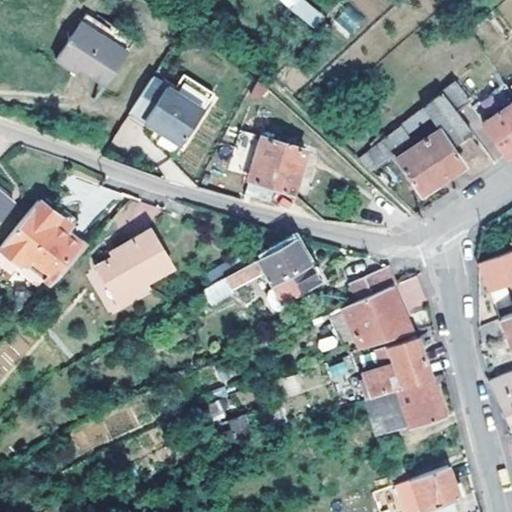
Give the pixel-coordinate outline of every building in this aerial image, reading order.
[(304,0),(280,0),(313,29),(324,17),(304,0)] [(352,33),(364,19),(346,4),(335,18),(352,33)] [(55,61),(70,71),(74,65),(81,70),(105,86),(135,40),(111,25),(108,30),(85,15),(55,61)] [(74,65),(70,71),(77,75),(81,70),(74,65)] [(131,110),(182,143),(203,108),(153,77),(131,110)] [(469,102),(454,81),(441,91),(456,112),(469,102)] [(511,102),(511,96),(503,84),(471,108),(482,123),(511,102)] [(463,166),(451,147),(471,133),(456,112),(441,91),(421,107),(437,131),(396,160),(420,195),(454,172),(463,166)] [(511,102),(482,123),(504,156),(511,150),(511,102)] [(410,143),(398,126),(378,140),(390,157),(410,143)] [(265,131),(264,139),(279,143),(281,135),(265,131)] [(305,151),(279,143),(264,139),(259,138),(245,194),(269,201),(273,188),(293,193),(305,151)] [(390,157),(378,140),(355,159),(369,172),(390,157)] [(0,222),(13,206),(0,195),(0,222)] [(37,266),(75,218),(64,208),(57,215),(40,199),(2,246),(23,264),(28,258),(37,266)] [(75,218),(37,266),(51,278),(80,243),(68,232),(78,221),(75,218)] [(168,281),(189,260),(157,229),(134,253),(138,258),(116,280),(146,310),(172,285),(168,281)] [(272,287),(281,303),(284,301),(317,282),(295,240),(224,279),(231,292),(259,277),(258,274),(263,271),(272,287)] [(51,278),(58,284),(89,250),(80,243),(51,278)] [(0,249),(21,267),(23,264),(2,246),(0,247),(0,249)] [(511,252),(481,265),(491,292),(496,290),(511,283),(511,252)] [(349,283),(357,301),(393,286),(395,284),(386,267),(349,283)] [(406,308),(426,301),(417,276),(397,283),(406,308)] [(206,290),(210,298),(213,303),(231,292),(224,279),(223,280),(206,290)] [(511,283),(496,290),(502,305),(511,301),(511,283)] [(360,349),(411,332),(404,316),(393,286),(357,301),(345,308),(360,349)] [(287,307),(284,301),(281,303),(272,287),(267,290),(264,300),(270,309),(279,312),(287,307)] [(206,290),(194,297),(199,305),(210,298),(206,290)] [(179,308),(167,315),(177,334),(189,326),(179,308)] [(211,309),(194,319),(200,329),(217,320),(211,309)] [(509,342),(511,349),(511,313),(501,317),(509,342)] [(373,397),(359,401),(373,440),(443,418),(437,399),(430,378),(424,360),(416,336),(380,348),(387,366),(365,375),(373,397)] [(501,407),(511,431),(511,370),(490,380),(492,388),(501,407)] [(228,409),(224,398),(207,405),(212,416),(228,409)] [(237,441),(252,436),(245,415),(229,422),(237,441)] [(449,466),(411,479),(422,511),(459,511),(455,502),(461,499),(449,466)]
